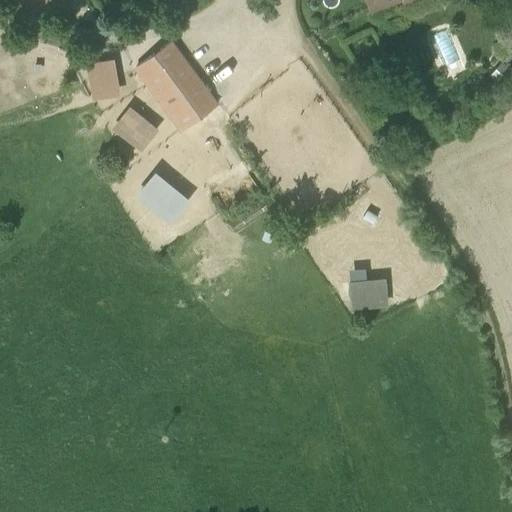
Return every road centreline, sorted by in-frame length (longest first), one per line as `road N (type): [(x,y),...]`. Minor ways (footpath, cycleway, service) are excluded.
road 1 (track): [(511,425),(482,309),(441,238),(266,0)]
road 2 (track): [(251,0),(148,39),(108,44)]
